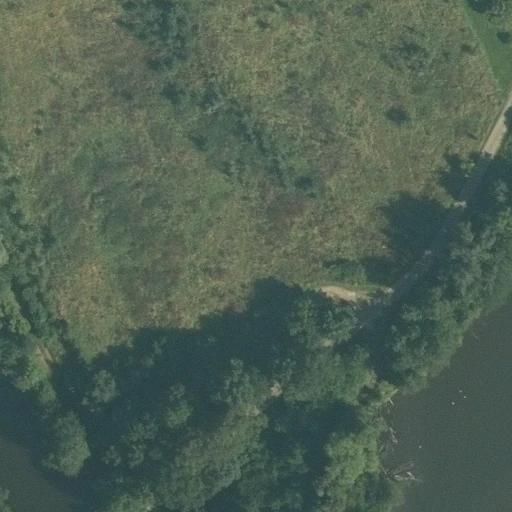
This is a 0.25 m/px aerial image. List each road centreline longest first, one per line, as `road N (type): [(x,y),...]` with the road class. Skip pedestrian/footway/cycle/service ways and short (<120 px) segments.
road 1 (track): [(368,323),(357,301),(303,298),(225,362),(189,413),(146,453),(118,457),(98,446),(79,416),(0,248)]
road 2 (track): [(511,107),(428,255),(376,318),(330,344),(136,511)]
road 3 (unknown): [(0,460),(289,125)]
road 4 (track): [(376,318),(368,377),(331,411),(312,443),(300,511)]
